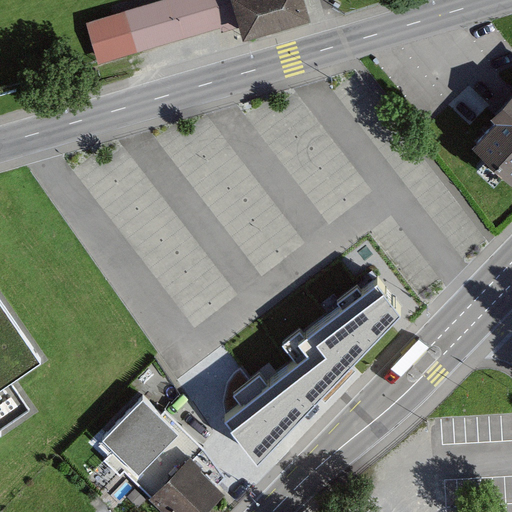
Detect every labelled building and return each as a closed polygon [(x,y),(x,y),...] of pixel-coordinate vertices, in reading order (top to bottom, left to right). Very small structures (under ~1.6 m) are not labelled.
[(157,0),(87,21),(99,61),(220,26),(222,31),(243,25),(246,33),(311,14),(306,0),(157,0)] [(511,89),(493,109),(502,118),(479,142),(511,173),(511,89)] [(379,277),(299,338),(308,349),(226,413),(258,456),(402,307),(379,277)] [(0,430),(30,410),(8,378),(38,357),(0,302),(0,430)] [(180,431),(144,395),(103,436),(139,471),(133,477),(155,498),(159,495),(176,511),(193,511),(215,489),(198,473),(202,469),(193,460),(199,454),(177,434),(180,431)]
